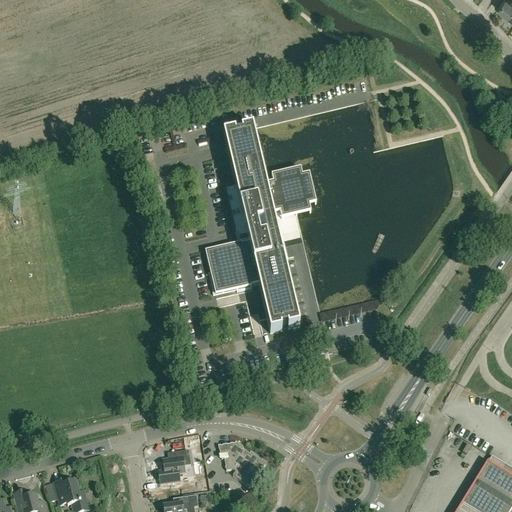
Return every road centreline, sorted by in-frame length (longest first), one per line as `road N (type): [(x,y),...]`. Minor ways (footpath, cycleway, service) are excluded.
road 1 (tertiary): [(362,462),(511,245)]
road 2 (residential): [(326,468),(244,425),(190,425),(129,439)]
road 3 (residential): [(0,474),(129,439)]
